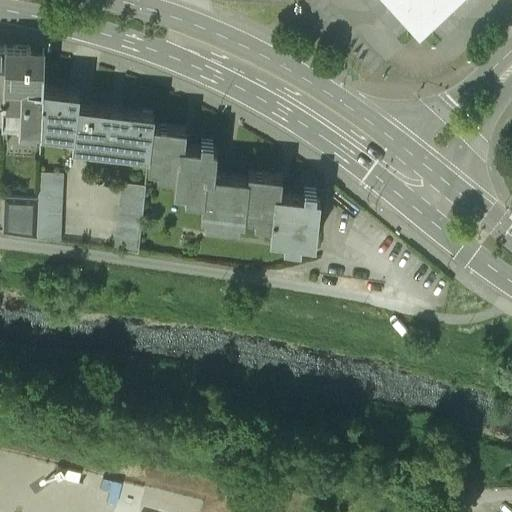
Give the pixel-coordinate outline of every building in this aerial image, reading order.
[(397,0),(407,11),(415,11),(415,15),(424,15),(425,11),(433,12),(445,0),(397,0)] [(44,47),(28,44),(5,43),(2,101),(1,125),(41,127),(42,83),(44,47)] [(79,87),(42,83),(41,127),(73,130),(77,98),(78,98),(79,87)] [(78,98),(77,98),(73,130),(72,142),(149,150),(152,120),(153,108),(78,98)] [(149,150),(147,164),(158,165),(157,171),(175,173),(178,140),(183,141),(185,123),(152,120),(149,150)] [(183,141),(178,140),(175,173),(174,186),(202,189),(204,189),(206,168),(213,169),(216,144),(211,144),(212,138),(201,136),(200,142),(183,141)] [(213,169),(206,168),(204,189),(202,189),(200,210),(243,215),(243,210),(271,213),(275,188),(279,188),(281,171),(248,167),(247,173),(213,169)] [(63,170),(39,169),(38,195),(38,196),(37,234),(37,235),(60,238),(63,170)] [(145,183),(121,180),(114,245),(138,249),(145,183)] [(279,188),(275,188),(271,213),(269,231),(283,233),(282,241),(299,244),(300,236),(313,238),(319,193),(315,193),(316,186),(303,184),(303,191),(279,188)] [(38,195),(4,194),(3,230),(37,234),(38,196),(38,195)]
